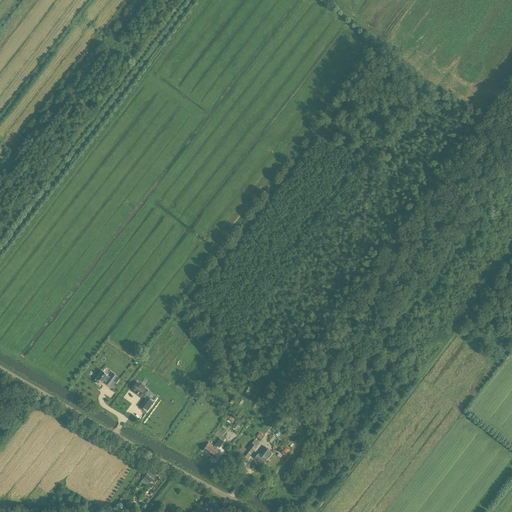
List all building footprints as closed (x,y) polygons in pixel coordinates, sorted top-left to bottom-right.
[(112,388),(119,378),(113,373),(110,377),(107,376),(108,375),(102,371),(99,375),(99,374),(94,381),(98,384),(100,381),(102,383),(104,380),(106,382),(105,383),(112,388)] [(138,381),(133,388),(145,396),(150,389),(138,381)] [(147,396),(140,407),(146,412),(154,401),(147,396)] [(209,454),(214,446),(208,442),(203,450),(209,454)] [(257,447),(252,443),(241,457),(246,460),(257,447)] [(215,458),(220,451),(214,446),(209,454),(215,458)] [(262,464),(272,452),(264,446),(254,458),(262,464)] [(149,484),(152,480),(155,475),(149,471),(141,482),(145,485),(146,484),(147,484),(148,483),(149,484)] [(213,501),(210,500),(207,504),(208,504),(206,507),(212,511),(217,504),(215,502),(215,501),(213,500),(213,501)]
